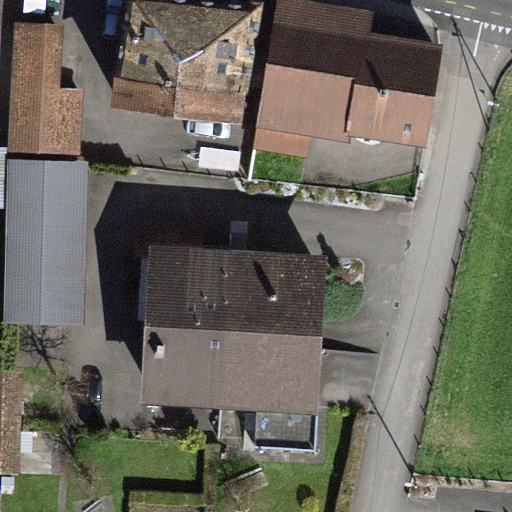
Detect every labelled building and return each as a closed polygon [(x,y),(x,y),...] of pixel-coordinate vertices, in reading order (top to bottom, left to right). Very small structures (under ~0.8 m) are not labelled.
[(244,0),(242,0),(113,0),(97,88),(222,111),(244,0)] [(356,18),(270,3),(247,132),(338,148),(341,133),(411,146),(428,51),(353,37),(356,18)] [(52,30),(6,29),(5,148),(70,148),(70,93),(51,92),(52,30)] [(72,169),(3,167),(0,292),(0,321),(67,323),(72,169)] [(194,225),(134,224),(130,406),(298,409),(301,251),(193,249),(194,225)]
